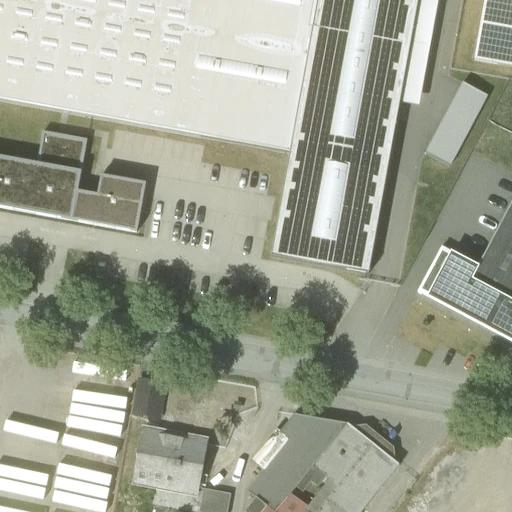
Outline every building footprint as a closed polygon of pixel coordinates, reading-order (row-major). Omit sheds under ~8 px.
[(0,0),(0,101),(62,113),(64,114),(67,114),(91,119),(289,155),(316,0),(0,0)] [(316,0),(289,155),(270,258),(368,277),(418,0),(316,0)] [(511,0),(484,0),(473,61),(511,67),(511,0)] [(462,85),(424,155),(449,169),(487,98),(462,85)] [(43,133),(37,166),(81,174),(87,141),(43,133)] [(0,209),(72,223),(77,193),(81,174),(37,166),(0,159),(0,209)] [(77,193),(72,223),(136,234),(145,186),(101,177),(97,197),(77,193)] [(511,204),(478,268),(471,281),(511,302),(511,204)] [(511,302),(471,281),(478,268),(441,249),(418,294),(511,344),(511,302)] [(348,425),(294,415),(280,434),(289,441),(248,493),(256,499),(245,511),(263,511),(267,508),(272,511),(277,511),(297,488),(303,493),(311,483),(318,488),(327,477),(315,467),(348,425)] [(348,425),(315,467),(327,477),(331,480),(305,511),(361,511),(399,466),(348,425)] [(206,446),(165,438),(166,434),(143,430),(133,484),(156,488),(157,482),(198,489),(206,446)] [(227,511),(231,495),(203,490),(199,511),(227,511)]
